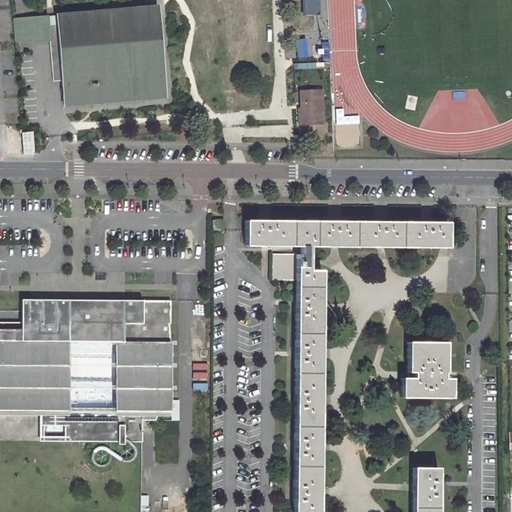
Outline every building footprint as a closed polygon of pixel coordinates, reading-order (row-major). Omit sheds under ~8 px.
[(329,0),(302,0),(303,25),(304,30),(311,30),(331,29),(329,0)] [(156,7),(56,15),(57,24),(48,25),(49,39),(53,81),(62,81),(64,106),(164,97),(156,7)] [(47,15),(12,18),(14,42),(49,39),(48,25),(47,15)] [(57,24),(56,15),(47,15),(48,25),(57,24)] [(303,25),(298,25),(299,35),(311,34),(311,30),(304,30),(303,25)] [(321,90),(300,91),(301,113),(299,113),(299,124),(323,123),(321,90)] [(292,125),(280,125),(281,136),(292,136),(292,125)] [(32,132),(21,134),(23,154),(34,155),(32,141),(32,132)] [(222,221),(212,221),(212,230),(222,230),(222,221)] [(447,222),(244,221),(244,247),(300,247),(300,254),(271,254),(271,280),(295,281),(293,511),(318,511),(321,271),(308,271),(308,247),(447,249),(447,222)] [(170,338),(169,326),(170,326),(170,303),(79,303),(78,314),(26,314),(26,325),(0,325),(0,414),(41,415),(41,418),(65,418),(65,440),(131,441),(131,435),(142,436),(142,419),(157,419),(162,406),(164,395),(168,379),(170,361),(170,347),(170,338)] [(451,379),(443,379),(444,373),(445,373),(445,343),(406,342),(406,373),(408,373),(408,378),(400,378),(400,397),(451,398),(451,379)] [(65,418),(41,418),(41,440),(65,440),(65,418)] [(436,511),(437,468),(412,468),(411,511),(436,511)]
